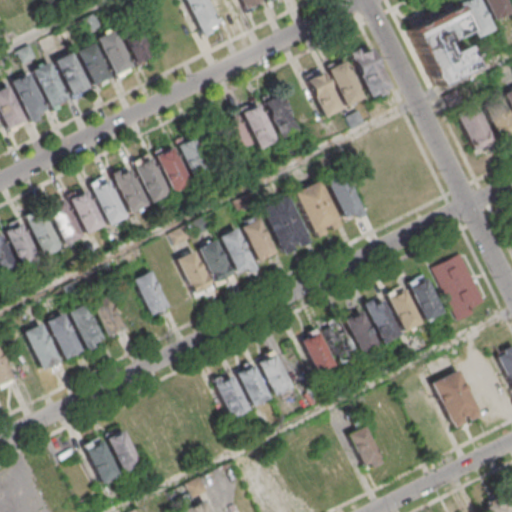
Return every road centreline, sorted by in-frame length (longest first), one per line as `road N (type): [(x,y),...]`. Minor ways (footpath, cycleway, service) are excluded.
road 1 (residential): [(511,184),(0,441)]
road 2 (residential): [(363,0),(0,182)]
road 3 (residential): [(511,291),(368,0)]
road 4 (residential): [(511,442),(372,511)]
